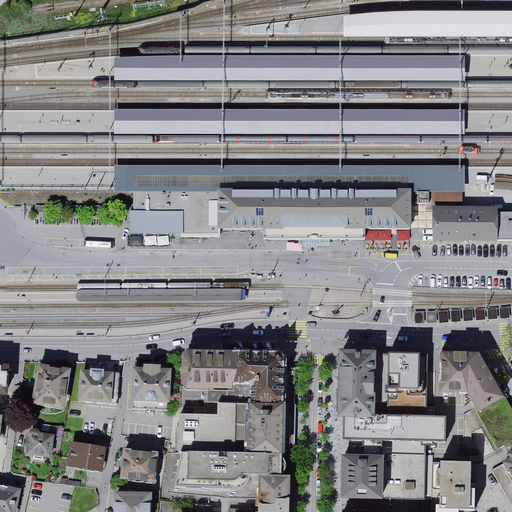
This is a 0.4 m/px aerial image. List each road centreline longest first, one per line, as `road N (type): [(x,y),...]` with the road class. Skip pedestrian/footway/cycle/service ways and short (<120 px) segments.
road 1 (residential): [(131,344),(228,329),(316,329)]
road 2 (residential): [(316,329),(311,511)]
road 3 (residential): [(131,344),(101,511)]
road 4 (residential): [(0,345),(131,344)]
